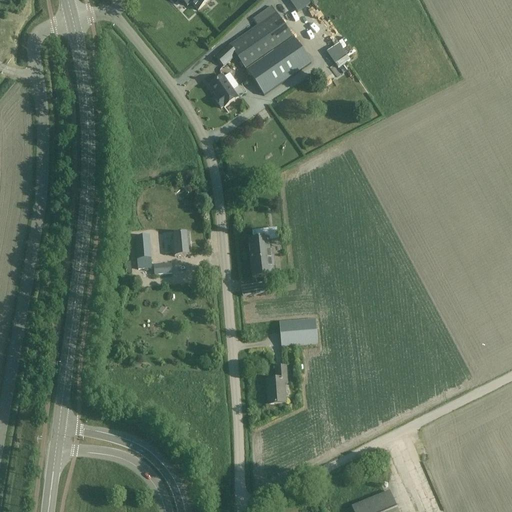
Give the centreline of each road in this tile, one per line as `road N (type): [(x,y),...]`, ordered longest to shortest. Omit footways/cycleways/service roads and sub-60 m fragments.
road 1 (unclassified): [(239,511),(236,383),(219,195),(206,146),(185,104),(114,16),(72,21)]
road 2 (unclassified): [(0,433),(42,182),(32,45),(40,31),(72,21)]
road 3 (tertiary): [(58,428),(87,194),(87,104),(72,21)]
road 4 (unclassified): [(243,511),(511,377)]
road 5 (motorway): [(180,511),(167,475),(141,451),(58,428)]
road 6 (motorway): [(56,446),(133,460),(161,488),(169,511)]
